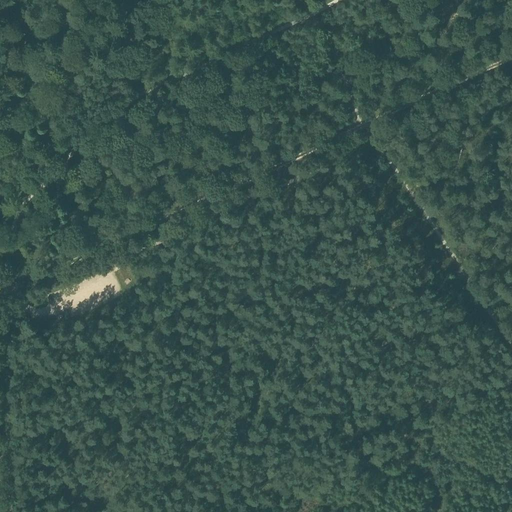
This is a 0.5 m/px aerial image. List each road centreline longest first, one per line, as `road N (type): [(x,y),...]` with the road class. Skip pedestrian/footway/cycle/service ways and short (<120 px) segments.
road 1 (track): [(14,289),(511,57)]
road 2 (track): [(374,123),(320,169),(126,255),(117,280)]
road 3 (track): [(374,123),(511,329)]
road 4 (track): [(8,511),(1,296)]
road 5 (track): [(302,0),(374,123)]
